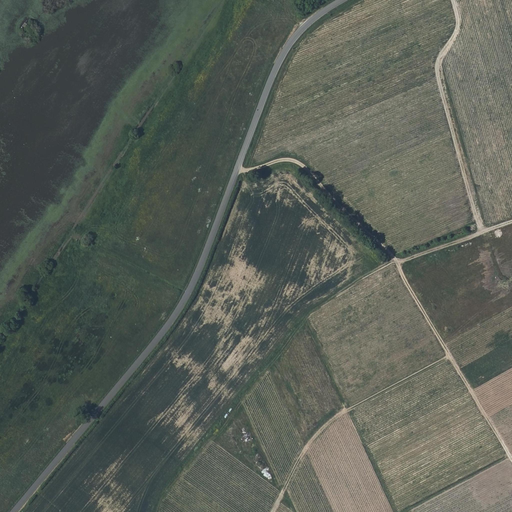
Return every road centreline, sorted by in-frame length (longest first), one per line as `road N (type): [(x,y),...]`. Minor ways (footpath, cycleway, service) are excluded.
road 1 (tertiary): [(13,511),(176,312),(275,69),(303,26),(339,0)]
road 2 (track): [(511,457),(394,258),(293,159),(236,168)]
road 3 (track): [(347,409),(304,316),(394,258),(511,217)]
road 4 (track): [(273,511),(297,461),(347,409),(448,355)]
